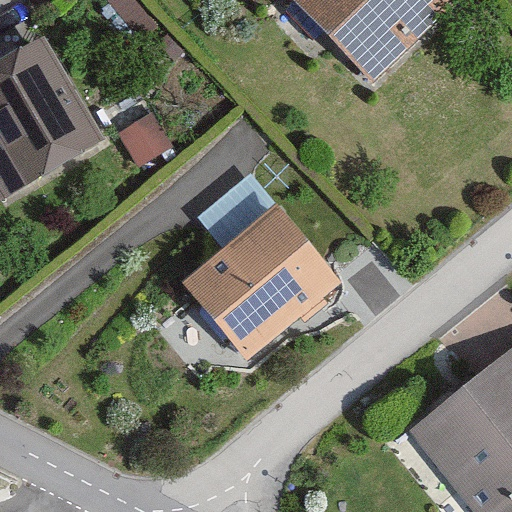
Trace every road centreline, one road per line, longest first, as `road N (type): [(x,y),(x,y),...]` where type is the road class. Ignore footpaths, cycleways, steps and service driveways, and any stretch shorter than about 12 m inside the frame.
road 1 (residential): [(511,240),(198,511)]
road 2 (residential): [(142,511),(0,436)]
